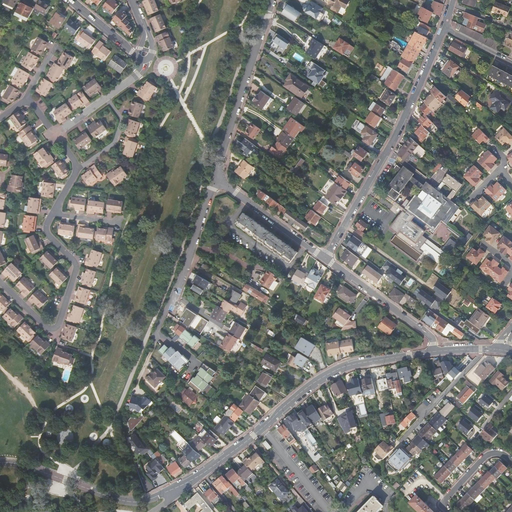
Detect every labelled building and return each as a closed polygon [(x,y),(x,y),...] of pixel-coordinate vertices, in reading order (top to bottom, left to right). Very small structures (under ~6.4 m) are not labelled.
[(17,0),(5,0),(0,11),(0,13),(7,17),(11,8),(10,7),(7,6),(8,4),(11,5),(15,7),(17,0)] [(40,0),(35,8),(45,14),(50,6),(40,0)] [(115,1),(114,0),(108,0),(107,2),(103,7),(113,14),(120,6),(116,3),(115,2),(115,1)] [(150,15),(159,12),(154,0),(147,0),(143,2),(145,8),(147,7),(150,15)] [(350,1),(348,0),(329,0),(328,4),(333,7),(332,9),(339,13),(342,6),(346,9),(350,1)] [(323,8),(313,1),(310,6),(309,6),(308,6),(306,9),(306,10),(307,10),(306,12),(317,19),(323,8)] [(431,11),(433,13),(441,15),(444,4),(434,2),(431,11)] [(492,11),(507,17),(511,8),(496,2),(492,11)] [(29,18),(35,8),(28,4),(27,6),(21,3),(17,12),(29,18)] [(286,9),(283,13),(295,20),(300,12),(287,4),(284,8),(286,9)] [(431,11),(423,7),(419,14),(422,15),(420,18),(428,22),(433,13),(431,11)] [(67,17),(58,12),(51,23),(60,28),(67,17)] [(118,15),(113,20),(120,26),(125,19),(127,16),(125,12),(118,15)] [(479,18),(466,12),(464,16),(467,17),(466,19),(465,19),(464,23),(464,24),(475,28),(483,32),(487,24),(479,21),(478,21),(479,18)] [(157,33),(166,29),(161,15),(150,19),(153,25),(154,25),(157,33)] [(125,19),(120,26),(131,35),(134,32),(131,30),(133,28),(129,25),(130,23),(125,19)] [(420,31),(419,33),(423,35),(424,33),(428,35),(431,28),(422,22),(418,30),(420,31)] [(68,34),(73,37),(79,29),(68,23),(64,30),(68,33),(68,34)] [(492,39),(458,23),(456,28),(460,30),(459,31),(497,51),(501,43),(496,41),(492,39)] [(78,41),(91,49),(96,41),(89,36),(90,35),(85,31),(78,41)] [(156,37),(158,43),(160,42),(162,46),(164,52),(174,48),(172,42),(170,38),(171,38),(169,32),(156,37)] [(416,32),(409,44),(420,50),(428,38),(423,35),(419,33),(416,32)] [(277,33),(271,45),(278,49),(280,45),(286,49),(291,41),(277,33)] [(45,48),(48,43),(39,37),(31,50),(40,54),(44,47),(45,48)] [(324,45),(313,38),(309,45),(311,46),(306,53),(315,59),(324,45)] [(465,43),(456,38),(454,42),(451,46),(450,46),(449,49),(462,56),(466,48),(463,47),(465,43)] [(341,39),(334,48),(344,54),(350,45),(341,39)] [(100,41),(93,51),(98,54),(97,55),(106,61),(112,51),(108,49),(107,49),(104,47),(105,45),(100,41)] [(409,44),(402,57),(404,58),(413,63),(420,50),(409,44)] [(38,57),(30,52),(23,65),(32,71),(35,66),(34,65),(38,57)] [(65,69),(67,70),(74,57),(66,53),(62,60),(60,59),(57,64),(65,69)] [(110,64),(122,73),(128,65),(116,56),(110,64)] [(305,56),(298,66),(306,72),(314,61),(305,56)] [(413,63),(404,58),(399,66),(408,72),(413,63)] [(448,61),(444,67),(453,74),(459,66),(452,60),(450,62),(448,61)] [(57,64),(55,63),(52,68),(54,69),(49,77),(58,82),(65,69),(57,64)] [(493,67),(489,75),(511,86),(511,74),(497,67),(498,66),(494,64),(494,65),(493,65),(492,67),(493,67)] [(405,76),(389,66),(379,81),(395,91),(405,76)] [(453,74),(444,67),(442,69),(451,76),(453,74)] [(30,74),(21,68),(13,81),(14,82),(13,84),(19,87),(20,85),(21,86),(26,79),(27,80),(30,74)] [(288,80),(288,81),(306,94),(311,88),(291,74),(287,79),(288,80)] [(53,83),(44,78),(40,83),(42,84),(38,92),(46,96),(53,83)] [(102,86),(103,85),(99,80),(98,81),(96,78),(83,87),(89,95),(97,90),(97,91),(99,90),(102,87),(102,86)] [(143,98),(153,83),(151,81),(150,83),(149,82),(145,88),(146,88),(144,91),(142,90),(139,95),(143,98)] [(306,94),(288,81),(285,86),(303,98),(306,94)] [(153,83),(143,98),(149,101),(152,97),(158,88),(157,87),(158,85),(153,83)] [(20,91),(11,85),(4,97),(12,102),(16,95),(18,96),(20,91)] [(447,97),(435,86),(431,91),(432,92),(433,93),(439,99),(441,102),(447,97)] [(388,89),(381,100),(390,106),(395,99),(396,99),(397,97),(397,96),(397,95),(388,89)] [(455,97),(465,106),(470,101),(469,100),(471,96),(463,90),(459,95),(457,93),(455,97)] [(88,103),(90,101),(83,92),(79,95),(78,95),(70,101),(77,109),(81,106),(84,103),(85,105),(88,103)] [(266,94),(262,92),(259,95),(254,102),(254,103),(262,109),(271,98),(266,94)] [(427,98),(424,101),(433,110),(437,106),(438,107),(442,103),(441,102),(439,99),(433,93),(427,98)] [(447,97),(455,104),(457,101),(449,94),(447,97)] [(296,97),(288,109),(296,116),(305,104),(296,97)] [(484,107),(478,102),(475,105),(482,110),(484,107)] [(137,105),(134,103),(132,110),(130,109),(128,115),(139,118),(143,105),(139,103),(137,105)] [(426,103),(420,108),(427,116),(432,110),(426,103)] [(437,106),(433,110),(435,113),(444,104),(442,103),(438,107),(437,106)] [(72,111),(67,104),(55,113),(58,116),(57,117),(61,124),(68,119),(67,117),(66,116),(72,111)] [(377,104),(372,112),(381,117),(386,110),(377,104)] [(13,115),(26,124),(27,123),(22,116),(24,115),(20,110),(13,115)] [(372,112),(366,121),(375,128),(382,118),(381,117),(372,112)] [(425,114),(419,121),(420,122),(427,128),(433,122),(425,114)] [(26,124),(13,115),(11,117),(19,128),(26,124)] [(287,126),(284,130),(293,137),(298,129),(300,131),(301,132),(305,127),(292,118),(288,125),(290,126),(289,127),(287,126)] [(130,120),(128,125),(129,126),(127,134),(129,135),(128,136),(134,138),(134,137),(136,137),(140,123),(130,120)] [(93,124),(88,128),(95,138),(108,129),(102,122),(97,125),(95,126),(93,124)] [(357,128),(362,131),(366,125),(361,122),(357,128)] [(427,128),(420,122),(418,125),(419,125),(416,128),(418,129),(415,132),(419,136),(417,138),(422,142),(431,133),(427,128)] [(254,124),(253,124),(246,134),(254,140),(261,129),(254,124)] [(32,127),(30,126),(19,133),(23,138),(24,137),(27,141),(30,146),(32,145),(33,146),(38,142),(37,141),(39,140),(35,135),(32,132),(34,130),(32,127)] [(367,127),(363,133),(362,134),(366,137),(363,141),(371,146),(373,143),(374,144),(375,142),(380,136),(375,132),(375,131),(374,131),(367,127)] [(488,136),(480,128),(472,136),(480,144),(484,141),(485,139),(487,141),(490,138),(488,136)] [(511,136),(505,128),(496,137),(503,145),(506,142),(507,141),(509,142),(510,143),(511,141),(511,136)] [(277,141),(279,142),(287,148),(294,137),(293,137),(284,130),(283,130),(280,135),(281,136),(277,141)] [(86,132),(81,135),(82,137),(75,142),(80,150),(92,141),(86,132)] [(128,146),(125,155),(134,158),(138,143),(137,143),(137,141),(134,140),(134,141),(127,138),(124,145),(126,146),(128,146)] [(404,147),(412,153),(419,145),(411,138),(404,147)] [(257,146),(246,139),(245,140),(243,143),(240,141),(238,145),(240,147),(240,148),(242,149),(245,151),(243,153),(249,157),(250,155),(252,156),(257,150),(255,149),(257,146)] [(287,148),(279,142),(275,147),(274,146),(270,151),(280,158),(287,148)] [(402,149),(397,154),(404,159),(404,160),(407,162),(411,158),(409,156),(412,153),(404,147),(399,143),(398,146),(402,149)] [(48,152),(45,147),(36,154),(41,162),(42,161),(45,166),(55,159),(51,154),(49,156),(47,152),(48,152)] [(353,156),(362,162),(368,153),(360,147),(353,156)] [(489,151),(479,162),(489,172),(494,166),(493,165),(495,164),(494,162),(498,159),(489,151)] [(0,163),(2,164),(2,165),(8,166),(10,155),(0,153),(0,163)] [(66,164),(62,159),(53,166),(62,178),(63,177),(64,178),(69,174),(68,173),(70,172),(64,165),(66,164)] [(254,167),(244,159),(241,163),(241,164),(239,167),(238,168),(235,172),(245,179),(247,176),(254,177),(257,172),(254,171),(253,172),(251,172),(254,167)] [(302,159),(292,173),(295,175),(305,161),(302,159)] [(436,172),(442,164),(439,162),(433,170),(436,172)] [(356,163),(350,171),(359,177),(364,169),(356,163)] [(90,185),(98,179),(98,178),(103,174),(102,174),(104,173),(99,166),(97,167),(95,164),(90,168),(92,170),(88,173),(83,176),(90,185)] [(112,171),(108,175),(115,185),(115,186),(120,182),(120,181),(123,178),(128,174),(126,171),(127,170),(124,167),(123,168),(122,166),(117,170),(117,171),(114,173),(112,171)] [(442,189),(439,187),(437,190),(427,182),(424,185),(412,177),(415,174),(404,166),(402,169),(400,172),(390,185),(393,188),(388,195),(386,198),(392,203),(395,200),(396,200),(401,194),(400,193),(410,180),(421,189),(424,191),(419,197),(417,195),(411,202),(407,208),(416,215),(431,226),(435,229),(436,229),(443,220),(448,224),(460,207),(455,203),(451,200),(453,198),(450,195),(448,198),(443,194),(440,191),(442,189)] [(483,174),(475,166),(465,177),(475,187),(480,181),(479,180),(481,179),(480,178),(483,174)] [(12,185),(10,185),(9,190),(23,193),(23,186),(22,186),(23,182),(24,176),(13,174),(12,181),(13,181),(12,185)] [(443,182),(439,187),(442,189),(445,184),(454,190),(450,195),(453,198),(457,192),(463,185),(448,174),(443,181),(443,182)] [(341,176),(336,183),(346,190),(351,183),(341,176)] [(44,182),(43,196),(52,197),(53,189),(55,189),(56,183),(52,183),(52,181),(46,180),(46,182),(44,182)] [(335,183),(334,182),(332,185),(333,188),(326,197),(331,201),(336,205),(339,201),(340,202),(341,201),(344,198),(348,192),(346,190),(336,183),(335,183)] [(507,190),(498,182),(495,186),(493,185),(492,186),(491,186),(486,191),(496,201),(507,190)] [(326,197),(324,196),(320,201),(315,208),(322,214),(328,207),(327,206),(331,201),(326,197)] [(476,200),(471,205),(482,215),(492,204),(483,196),(480,200),(479,199),(477,201),(476,200)] [(29,212),(41,213),(41,207),(40,207),(41,198),(31,197),(29,212)] [(80,210),(86,211),(87,199),(73,197),(72,200),(71,200),(70,205),(72,206),(72,207),(76,207),(80,208),(80,210)] [(285,209),(277,202),(270,197),(267,202),(278,210),(277,210),(282,213),(285,209)] [(415,216),(416,215),(407,208),(411,202),(407,199),(402,206),(415,216)] [(108,211),(114,212),(114,210),(123,211),(124,202),(109,200),(108,211)] [(95,214),(95,212),(96,211),(105,212),(106,203),(91,201),(90,205),(89,205),(88,213),(95,214)] [(321,217),(312,210),(306,218),(315,225),(321,217)] [(309,226),(288,211),(285,215),(305,231),(309,226)] [(260,225),(244,213),(236,224),(252,236),(274,252),(290,263),(298,252),(282,240),(260,225)] [(35,224),(36,216),(27,214),(25,229),(36,231),(37,224),(35,224)] [(360,219),(356,225),(359,227),(359,228),(363,231),(368,225),(360,219)] [(60,233),(75,235),(76,226),(67,225),(68,223),(61,222),(60,233)] [(80,237),(94,239),(96,230),(87,228),(87,227),(87,225),(80,224),(79,232),(80,232),(80,237)] [(500,233),(490,226),(484,234),(489,238),(487,240),(487,241),(492,245),(500,233)] [(104,230),(104,229),(99,229),(98,232),(96,231),(95,239),(107,240),(113,240),(115,228),(109,228),(108,230),(104,230)] [(473,236),(470,233),(463,243),(466,245),(473,236)] [(39,243),(35,235),(27,238),(33,252),(37,250),(38,251),(45,248),(42,241),(40,242),(39,243)] [(347,244),(366,258),(373,249),(353,235),(347,244)] [(511,241),(505,236),(498,245),(503,249),(501,251),(506,255),(508,252),(511,255),(511,256),(511,259),(511,241)] [(428,240),(423,245),(420,249),(435,260),(439,264),(447,254),(447,253),(449,255),(453,250),(458,244),(451,238),(444,247),(442,250),(441,249),(428,239),(428,240)] [(478,252),(474,248),(467,257),(477,264),(486,253),(481,249),(478,252)] [(1,249),(0,249),(0,266),(8,263),(1,249)] [(98,266),(103,252),(94,249),(91,258),(90,258),(88,257),(86,264),(94,266),(94,265),(98,266)] [(359,258),(347,249),(341,257),(353,266),(359,258)] [(52,268),(60,260),(55,256),(54,257),(48,251),(42,257),(52,268)] [(488,259),(481,267),(501,282),(508,274),(510,271),(505,267),(502,270),(498,266),(500,263),(495,259),(492,262),(488,259)] [(387,260),(382,267),(388,271),(386,274),(402,284),(406,277),(402,274),(404,271),(387,260)] [(12,263),(3,272),(7,277),(9,275),(10,274),(17,280),(23,273),(12,263)] [(64,274),(57,267),(51,274),(62,285),(70,276),(65,272),(64,274)] [(97,271),(88,268),(86,273),(85,276),(83,276),(82,282),(92,285),(97,271)] [(301,271),(298,269),(294,276),(292,279),(301,284),(301,282),(304,284),(310,274),(306,272),(306,273),(301,271)] [(269,270),(262,281),(271,286),(275,280),(276,281),(279,276),(269,270)] [(381,275),(375,270),(371,275),(380,282),(385,285),(388,281),(381,275)] [(193,280),(209,289),(213,282),(196,274),(193,280)] [(306,288),(314,292),(320,280),(313,276),(306,288)] [(36,287),(25,277),(18,283),(25,289),(23,291),(22,292),(26,297),(36,287)] [(201,289),(200,288),(201,287),(201,286),(197,284),(197,285),(194,283),(192,286),(190,289),(193,291),(197,293),(199,290),(200,291),(201,289)] [(322,284),(315,297),(324,302),(331,289),(322,284)] [(340,284),(336,290),(340,292),(339,294),(351,303),(357,295),(344,286),(344,287),(340,284)] [(225,291),(216,285),(213,290),(222,295),(225,291)] [(86,304),(91,290),(82,287),(79,295),(78,294),(76,300),(86,304)] [(440,307),(443,301),(423,287),(416,297),(426,303),(426,302),(432,306),(434,303),(440,307)] [(417,304),(419,302),(406,293),(405,295),(395,288),(389,296),(392,298),(391,299),(395,302),(396,301),(399,303),(404,296),(409,299),(408,300),(413,303),(414,302),(417,304)] [(266,295),(259,291),(258,292),(254,289),(253,290),(252,293),(251,294),(263,301),(263,299),(266,295)] [(39,290),(29,299),(33,304),(35,302),(36,300),(42,306),(49,299),(39,290)] [(233,296),(238,299),(241,295),(233,290),(230,294),(233,296)] [(0,293),(0,292),(0,305),(6,311),(10,307),(9,305),(12,302),(8,298),(7,299),(0,293)] [(484,299),(480,303),(485,307),(487,306),(495,312),(501,304),(489,295),(486,296),(485,296),(486,297),(485,299),(484,299)] [(231,299),(229,302),(233,305),(234,306),(235,304),(238,299),(233,296),(231,299)] [(225,300),(223,303),(223,304),(221,308),(225,310),(228,312),(229,312),(231,309),(241,315),(242,314),(243,314),(244,312),(234,306),(233,305),(229,302),(225,300)] [(234,306),(244,312),(245,311),(244,310),(247,306),(241,302),(239,306),(235,304),(234,306)] [(80,322),(85,308),(76,305),(73,314),(72,313),(70,313),(68,319),(76,322),(76,321),(80,322)] [(186,306),(182,312),(189,316),(195,320),(198,314),(186,306)] [(220,307),(218,306),(211,317),(221,323),(228,312),(225,310),(221,308),(220,307)] [(16,311),(12,307),(5,315),(12,322),(12,321),(16,325),(25,317),(20,312),(19,314),(16,311)] [(345,325),(341,331),(357,327),(356,321),(352,321),(349,319),(351,316),(340,308),(333,316),(345,325)] [(436,318),(438,316),(428,308),(426,311),(436,318)] [(473,318),(471,321),(479,328),(489,315),(479,308),(472,317),(473,318)] [(189,316),(182,312),(181,314),(184,316),(183,318),(194,326),(197,321),(195,320),(189,316)] [(296,314),(293,318),(303,324),(306,320),(296,314)] [(434,321),(435,321),(426,315),(423,319),(432,325),(434,322),(434,321)] [(436,328),(442,332),(449,323),(438,316),(436,318),(435,321),(434,321),(439,324),(436,328)] [(379,327),(387,332),(388,330),(391,333),(397,325),(386,317),(379,327)] [(25,322),(18,329),(29,339),(30,338),(32,339),(36,335),(35,333),(37,331),(32,327),(31,328),(25,322)] [(234,336),(239,339),(246,328),(236,322),(229,333),(234,336)] [(78,327),(67,323),(65,329),(67,330),(64,338),(73,341),(78,327)] [(183,323),(171,338),(175,342),(178,340),(178,339),(180,337),(181,335),(188,326),(183,323)] [(461,338),(464,334),(449,323),(442,332),(446,335),(450,330),(461,338)] [(192,334),(186,329),(181,335),(178,339),(181,342),(185,337),(187,339),(186,341),(188,343),(189,344),(193,347),(200,339),(195,335),(193,337),(191,334),(192,334)] [(43,338),(39,334),(32,342),(39,349),(43,353),(52,344),(47,339),(46,341),(43,338)] [(315,344),(302,337),(296,348),(309,356),(312,351),(311,351),(315,344)] [(215,339),(213,343),(225,349),(227,346),(222,343),(223,341),(221,340),(220,342),(215,339)] [(353,339),(339,341),(340,346),(341,353),(346,352),(349,351),(354,350),(353,339)] [(340,346),(339,341),(327,343),(329,355),(334,354),(337,354),(341,353),(340,346)] [(169,349),(164,344),(161,347),(162,348),(159,351),(163,355),(164,355),(169,360),(177,352),(172,347),(169,349)] [(54,359),(60,361),(61,360),(65,361),(71,363),(74,353),(68,351),(68,352),(64,350),(65,348),(59,346),(54,359)] [(178,351),(177,352),(169,360),(174,365),(180,370),(187,363),(181,357),(183,355),(181,353),(178,351)] [(189,360),(181,353),(183,355),(181,357),(187,363),(189,360)] [(303,366),(307,358),(299,353),(297,358),(292,355),(288,363),(294,367),(297,363),(298,364),(303,366)] [(276,371),(278,366),(277,366),(279,362),(267,355),(262,363),(264,364),(263,367),(267,369),(267,368),(270,369),(271,368),(276,371)] [(453,362),(457,366),(464,358),(463,357),(462,358),(460,356),(457,360),(456,359),(453,362)] [(444,357),(437,358),(439,361),(442,368),(446,377),(451,372),(450,369),(449,370),(447,367),(448,366),(447,364),(451,363),(448,357),(445,358),(444,357)] [(437,379),(434,381),(436,387),(444,379),(441,369),(442,368),(439,361),(436,362),(439,369),(433,372),(435,377),(436,376),(437,379)] [(475,373),(484,381),(495,369),(486,361),(483,364),(483,363),(482,364),(483,365),(475,373)] [(197,374),(198,375),(208,383),(214,377),(213,376),(216,371),(210,367),(207,371),(202,367),(199,370),(200,371),(197,374)] [(399,367),(397,368),(401,383),(412,380),(411,376),(410,377),(407,368),(400,369),(399,367)] [(152,375),(151,374),(147,378),(148,379),(148,380),(156,387),(166,376),(158,369),(154,373),(152,375)] [(265,371),(258,382),(266,387),(273,375),(265,371)] [(499,371),(491,382),(495,386),(496,384),(504,390),(510,382),(505,378),(506,377),(499,371)] [(397,373),(393,373),(393,374),(394,378),(395,380),(395,382),(397,389),(398,394),(402,393),(401,388),(400,381),(396,382),(396,380),(399,380),(397,373)] [(196,384),(194,388),(200,393),(203,389),(203,390),(209,384),(208,383),(198,375),(195,378),(194,377),(191,380),(196,384)] [(194,377),(188,383),(194,388),(196,384),(191,380),(194,377)] [(360,381),(359,378),(355,380),(355,382),(353,382),(354,383),(347,385),(351,397),(357,395),(359,396),(363,394),(360,381)] [(392,379),(387,380),(390,391),(397,389),(395,382),(395,380),(394,378),(393,379),(392,379)] [(372,379),(360,381),(363,394),(363,395),(376,394),(372,379)] [(342,382),(332,386),(337,397),(347,392),(342,382)] [(256,386),(250,394),(259,401),(265,392),(256,386)] [(458,396),(466,402),(474,393),(466,386),(458,396)] [(192,391),(189,389),(188,390),(186,388),(181,394),(183,396),(182,397),(191,405),(193,403),(197,403),(197,399),(198,397),(192,391)] [(239,405),(251,414),(260,401),(259,401),(250,394),(245,401),(244,400),(239,405)] [(479,404),(489,409),(494,401),(484,395),(479,404)] [(143,398),(140,397),(139,398),(137,398),(133,397),(130,408),(137,409),(140,412),(143,408),(145,409),(152,401),(145,396),(143,398)] [(449,401),(438,412),(444,417),(454,406),(452,404),(449,401)] [(452,404),(454,406),(458,409),(461,406),(456,401),(452,404)] [(230,409),(225,414),(226,415),(231,419),(232,418),(236,420),(243,411),(235,404),(231,408),(232,409),(231,410),(230,409)] [(478,422),(484,415),(481,413),(483,410),(476,404),(468,415),(478,422)] [(321,408),(317,410),(324,421),(326,420),(329,418),(331,417),(330,416),(334,414),(328,405),(324,407),(324,408),(322,409),(321,408)] [(324,421),(317,410),(306,418),(307,418),(315,431),(326,424),(324,421)] [(340,425),(345,434),(352,432),(352,431),(351,429),(357,427),(352,411),(347,413),(348,414),(348,415),(342,418),(342,417),(337,418),(339,422),(340,425)] [(412,412),(404,420),(408,424),(414,418),(416,416),(412,412)] [(438,412),(428,423),(435,430),(446,419),(444,417),(438,412)] [(308,428),(302,420),(300,422),(299,419),(295,414),(287,419),(288,421),(289,422),(293,427),(297,433),(301,434),(308,429),(308,428)] [(133,430),(145,417),(143,415),(142,415),(139,418),(132,418),(128,421),(130,431),(133,430)] [(226,415),(215,428),(224,435),(227,431),(227,430),(229,427),(230,428),(235,423),(231,419),(226,415)] [(396,424),(395,416),(386,418),(388,426),(396,424)] [(465,417),(458,428),(468,435),(476,425),(465,417)] [(428,423),(418,434),(419,435),(425,441),(436,430),(435,430),(428,423)] [(481,435),(491,443),(494,439),(498,435),(491,430),(493,427),(489,424),(481,435)] [(278,430),(286,439),(289,437),(299,450),(302,448),(292,435),(291,434),(284,425),(278,430)] [(211,447),(220,437),(211,430),(208,432),(204,429),(198,435),(199,436),(206,443),(211,447)] [(70,436),(69,436),(69,432),(59,431),(58,441),(70,442),(70,436)] [(149,451),(151,449),(142,436),(139,439),(135,434),(132,437),(133,442),(134,444),(133,445),(137,449),(135,450),(138,454),(140,452),(142,451),(145,454),(149,451)] [(413,442),(422,450),(424,448),(428,447),(430,445),(425,441),(419,435),(416,439),(413,442)] [(199,436),(190,445),(199,453),(202,449),(201,449),(206,443),(199,436)] [(390,447),(384,441),(375,451),(378,453),(375,456),(379,460),(383,460),(395,448),(391,445),(390,447)] [(409,447),(407,449),(414,456),(417,453),(418,455),(422,451),(413,442),(409,447)] [(199,453),(190,445),(183,452),(186,455),(192,462),(195,459),(196,460),(198,458),(197,457),(200,454),(199,453)] [(467,445),(461,450),(468,457),(473,451),(467,445)] [(412,459),(401,448),(390,460),(389,461),(390,461),(387,464),(387,465),(396,473),(397,473),(399,470),(400,471),(401,470),(412,459)] [(169,483),(172,481),(163,470),(165,468),(162,464),(154,454),(151,449),(149,451),(156,461),(152,464),(151,463),(147,466),(150,470),(147,473),(153,480),(157,477),(155,476),(154,475),(158,472),(159,473),(160,474),(161,473),(169,483)] [(461,450),(456,456),(462,462),(468,457),(461,450)] [(154,454),(162,464),(166,462),(161,455),(162,455),(158,451),(154,454)] [(246,458),(242,462),(245,465),(247,467),(251,472),(255,469),(255,467),(259,464),(262,464),(265,462),(256,452),(252,456),(251,456),(250,457),(248,459),(246,458)] [(192,462),(186,455),(180,460),(187,467),(192,462)] [(462,462),(456,456),(450,461),(457,468),(462,462)] [(179,463),(177,461),(168,467),(173,475),(182,469),(178,463),(179,463)] [(450,461),(445,467),(452,473),(457,468),(450,461)] [(501,462),(495,468),(502,474),(507,468),(501,462)] [(309,468),(313,473),(319,469),(315,464),(309,468)] [(240,470),(237,473),(246,484),(248,486),(251,483),(248,479),(247,478),(253,473),(251,472),(247,467),(245,465),(242,469),(240,470)] [(452,473),(445,467),(440,472),(446,479),(452,473)] [(502,474),(495,468),(490,473),(496,478),(496,479),(502,474)] [(237,473),(234,470),(226,476),(234,484),(237,488),(241,484),(243,487),(243,486),(246,484),(237,473)] [(446,479),(440,472),(434,478),(441,484),(446,479)] [(490,473),(489,472),(484,478),(490,484),(496,478),(490,473)] [(223,477),(214,485),(221,493),(225,489),(224,487),(229,483),(223,477)] [(490,484),(484,478),(478,483),(485,490),(490,484)] [(278,480),(270,487),(281,499),(289,493),(278,480)] [(485,490),(478,483),(473,489),(480,495),(485,490)] [(248,486),(246,484),(243,486),(250,494),(253,491),(252,491),(248,486)] [(237,497),(239,494),(232,486),(229,488),(237,497)] [(219,496),(212,488),(204,495),(211,502),(219,496)] [(480,495),(473,489),(468,494),(474,500),(480,495)] [(190,501),(185,505),(190,510),(197,504),(203,511),(201,511),(212,511),(213,511),(198,494),(192,499),(191,499),(190,500),(190,501)] [(252,509),(239,494),(237,497),(249,511),(252,509)] [(468,494),(462,500),(469,506),(474,500),(468,494)] [(219,496),(211,502),(213,505),(216,503),(221,498),(219,496)] [(417,496),(410,504),(418,511),(433,511),(427,505),(424,502),(424,503),(417,496)] [(377,511),(382,507),(376,501),(377,500),(375,498),(374,499),(370,502),(368,499),(365,502),(367,505),(366,506),(362,510),(360,511),(377,511)] [(469,506),(462,500),(457,505),(464,511),(469,506)] [(367,505),(365,502),(357,510),(358,511),(360,511),(362,510),(366,506),(367,505)]
